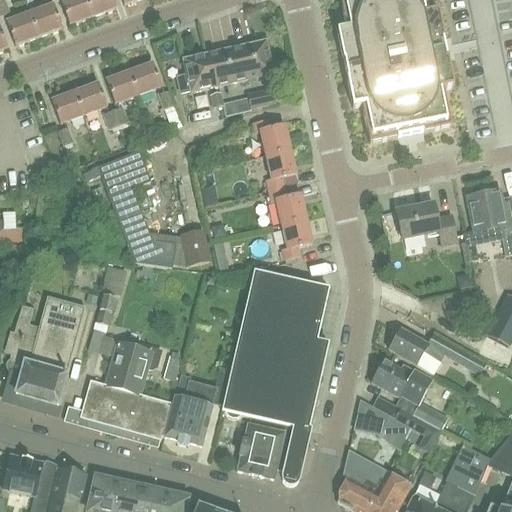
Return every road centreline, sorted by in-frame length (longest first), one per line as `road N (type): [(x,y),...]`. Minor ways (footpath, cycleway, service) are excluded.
road 1 (residential): [(312,511),(362,293),(340,191)]
road 2 (residential): [(276,511),(0,432)]
road 3 (residential): [(0,77),(222,0)]
road 4 (residential): [(340,191),(296,0)]
